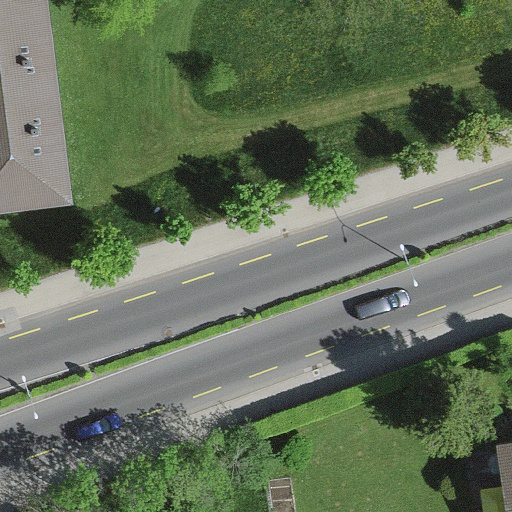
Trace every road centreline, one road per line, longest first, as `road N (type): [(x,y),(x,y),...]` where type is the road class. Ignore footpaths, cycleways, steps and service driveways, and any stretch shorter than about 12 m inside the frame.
road 1 (primary): [(0,446),(511,260)]
road 2 (primary): [(511,190),(0,354)]
